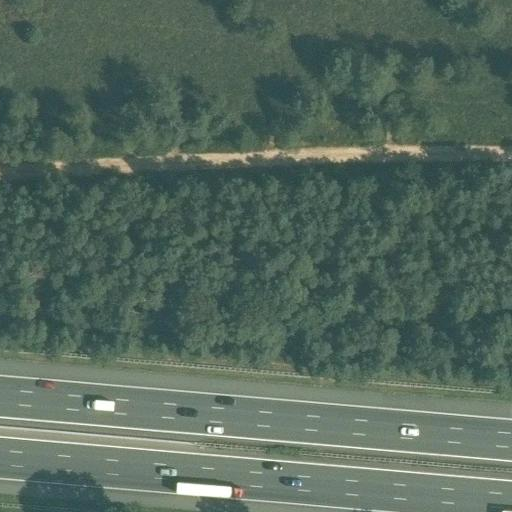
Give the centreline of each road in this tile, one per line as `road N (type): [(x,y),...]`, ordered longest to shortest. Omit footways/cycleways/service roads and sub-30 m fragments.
road 1 (motorway): [(511,445),(0,401)]
road 2 (motorway): [(0,457),(511,500)]
road 3 (track): [(0,174),(511,153)]
